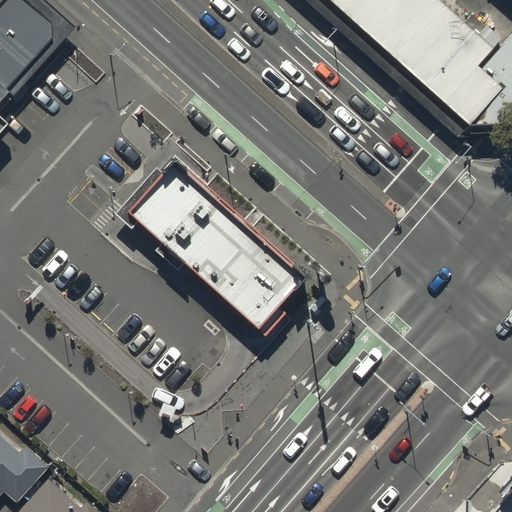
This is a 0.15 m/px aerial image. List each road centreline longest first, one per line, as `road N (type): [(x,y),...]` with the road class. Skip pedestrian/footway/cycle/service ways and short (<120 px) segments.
road 1 (secondary): [(442,288),(119,0)]
road 2 (secondary): [(231,0),(490,235)]
road 3 (primary): [(246,511),(442,288)]
road 4 (primary): [(506,344),(359,511)]
